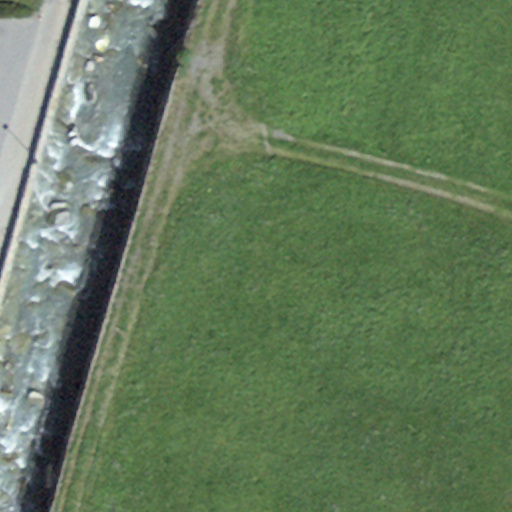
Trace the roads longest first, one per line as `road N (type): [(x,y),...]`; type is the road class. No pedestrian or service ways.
road 1 (track): [(77,511),(232,0)]
road 2 (track): [(511,217),(192,124)]
road 3 (residential): [(0,203),(59,0)]
